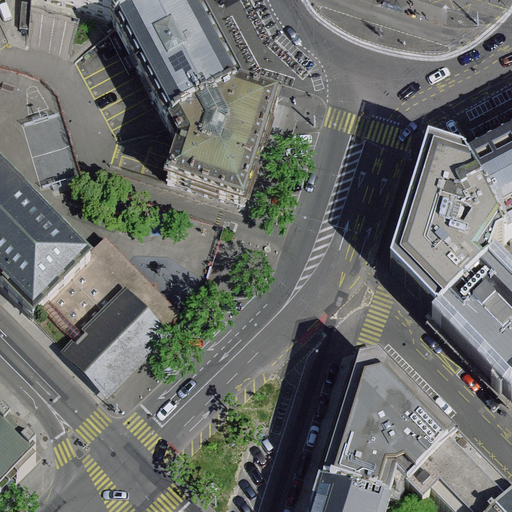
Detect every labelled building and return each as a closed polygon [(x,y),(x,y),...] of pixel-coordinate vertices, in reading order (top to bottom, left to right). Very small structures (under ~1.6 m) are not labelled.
[(115,32),(175,0),(39,0),(111,24),(115,32)] [(170,131),(239,93),(210,38),(188,0),(175,0),(115,32),(170,131)] [(257,98),(239,93),(170,131),(180,151),(169,185),(245,209),(255,178),(263,152),(278,105),(257,98)] [(511,241),(511,144),(468,168),(507,244),(511,241)] [(507,244),(468,168),(429,155),(391,275),(439,324),(493,270),(491,268),(498,249),(507,244)] [(0,287),(34,322),(41,315),(73,284),(91,266),(85,260),(0,175),(0,287)] [(127,302),(162,338),(181,319),(104,241),(85,260),(91,266),(73,284),(108,319),(127,302)] [(511,289),(493,270),(439,324),(511,396),(511,289)] [(108,319),(73,284),(41,315),(76,351),(108,319)] [(108,319),(76,351),(69,357),(108,397),(165,341),(162,338),(127,302),(108,319)] [(360,375),(324,491),(390,511),(398,487),(423,412),(381,370),(360,375)] [(458,449),(423,412),(398,487),(409,497),(458,449)] [(13,429),(0,415),(0,501),(42,460),(28,444),(24,447),(17,440),(9,432),(13,429)] [(511,511),(511,503),(472,463),(458,449),(409,497),(423,511),(425,511),(432,505),(438,511),(511,511)] [(390,511),(324,491),(317,511),(390,511)]
